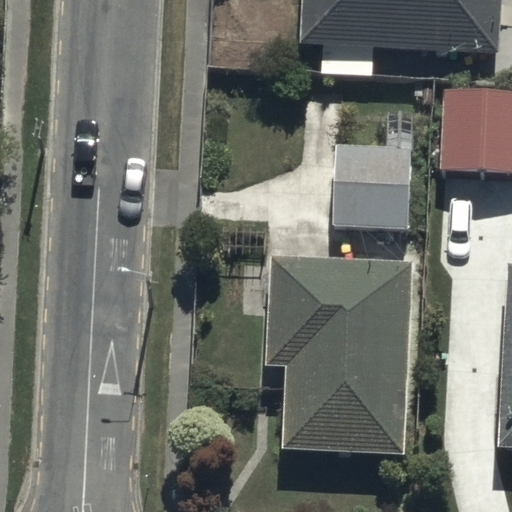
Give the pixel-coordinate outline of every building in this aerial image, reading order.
[(501,0),(303,0),(301,60),(499,66),(501,0)] [(511,103),(446,100),(442,179),(511,182),(511,103)] [(409,160),(335,159),(334,239),(408,240),(409,160)] [(414,274),(272,268),(268,377),(286,378),(283,461),(406,466),(414,274)] [(511,274),(508,274),(499,460),(511,460),(511,274)]
